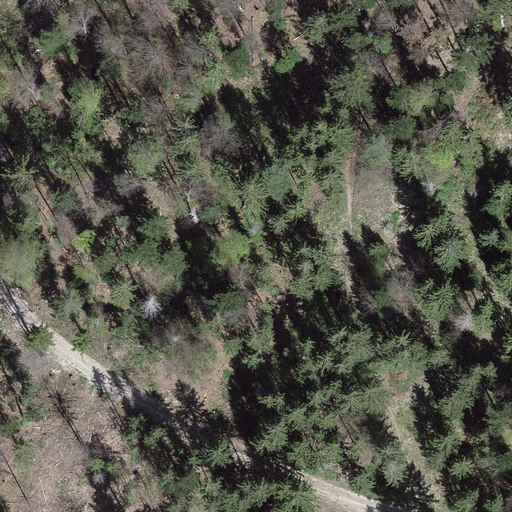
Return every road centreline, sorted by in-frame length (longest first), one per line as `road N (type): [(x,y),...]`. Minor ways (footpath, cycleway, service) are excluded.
road 1 (track): [(448,511),(404,439),(354,272),(355,153),(383,0)]
road 2 (track): [(0,231),(23,329),(94,392),(356,511)]
